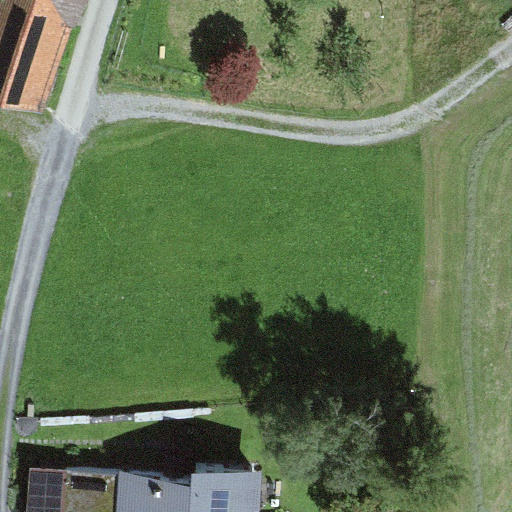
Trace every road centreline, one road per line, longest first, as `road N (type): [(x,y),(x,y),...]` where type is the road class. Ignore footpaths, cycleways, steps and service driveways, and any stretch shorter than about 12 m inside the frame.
road 1 (track): [(0,478),(14,348),(111,0)]
road 2 (track): [(75,129),(139,106),(389,137),(511,55)]
